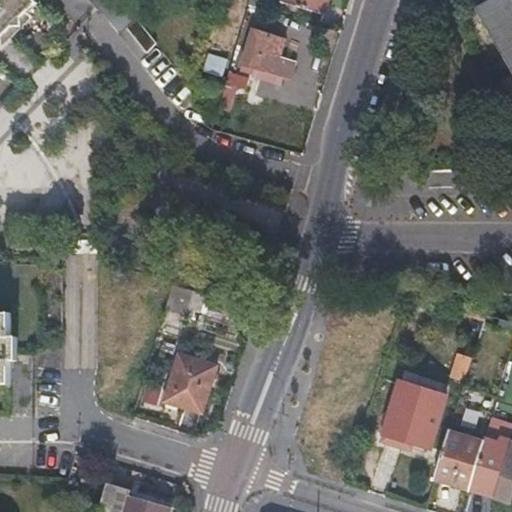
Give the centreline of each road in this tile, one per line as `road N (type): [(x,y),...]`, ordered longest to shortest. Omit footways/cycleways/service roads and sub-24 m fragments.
road 1 (residential): [(329,178),(204,155),(69,0)]
road 2 (unclassified): [(233,474),(318,231)]
road 3 (residential): [(0,430),(94,430),(233,474)]
road 4 (residential): [(318,231),(511,235)]
road 5 (unclassified): [(329,178),(383,0)]
